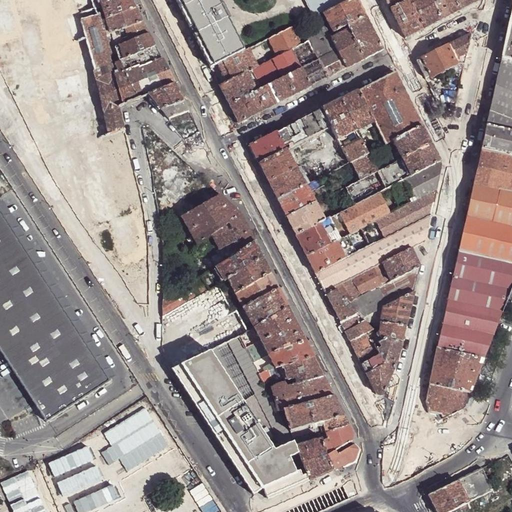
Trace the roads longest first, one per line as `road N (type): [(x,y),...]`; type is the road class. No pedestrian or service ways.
road 1 (residential): [(387,439),(494,6)]
road 2 (residential): [(232,141),(188,152),(150,117),(134,122),(154,246),(150,386)]
road 3 (tertiary): [(387,439),(232,141)]
road 4 (residential): [(232,141),(494,6)]
road 5 (tertiary): [(0,150),(150,386)]
road 6 (unknown): [(33,511),(37,478),(125,436),(138,440),(150,465)]
road 7 (tertiary): [(232,141),(161,0)]
road 8 (tertiary): [(150,386),(238,511)]
